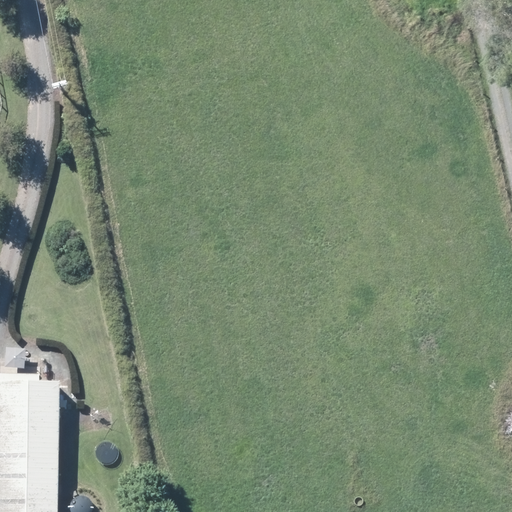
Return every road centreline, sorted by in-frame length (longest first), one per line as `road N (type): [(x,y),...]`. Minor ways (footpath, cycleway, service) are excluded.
road 1 (unknown): [(27,0),(41,92),(14,218)]
road 2 (unclassified): [(481,0),(511,133)]
